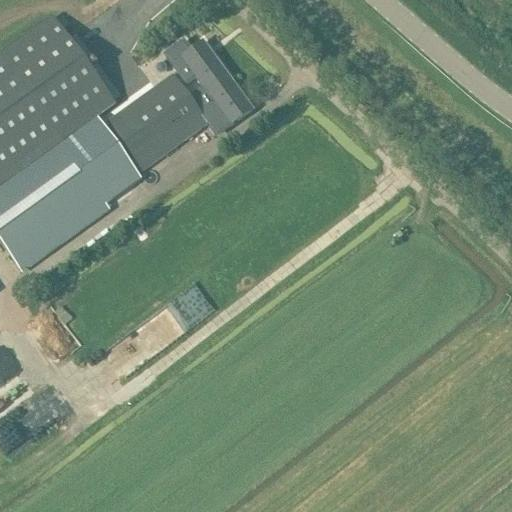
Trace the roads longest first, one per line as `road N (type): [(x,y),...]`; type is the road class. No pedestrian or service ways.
road 1 (residential): [(511,261),(229,0)]
road 2 (unclassified): [(511,111),(377,0)]
